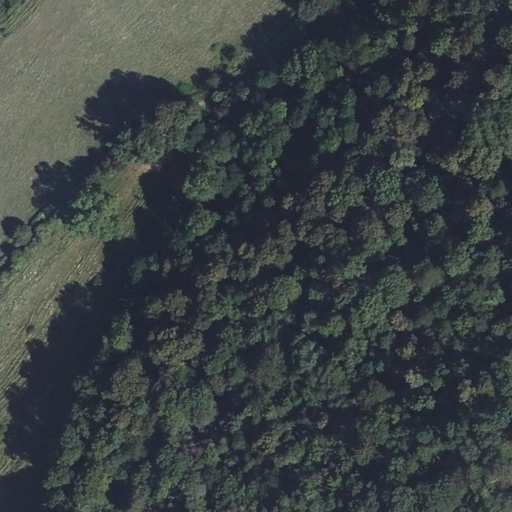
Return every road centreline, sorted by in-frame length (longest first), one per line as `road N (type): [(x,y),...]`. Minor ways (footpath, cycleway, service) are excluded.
road 1 (track): [(198,511),(228,434),(291,362),(333,276),(433,150),(460,72),(458,0)]
road 2 (track): [(200,97),(212,136),(48,511)]
road 3 (track): [(0,272),(118,148),(200,97)]
road 4 (track): [(200,97),(448,0)]
